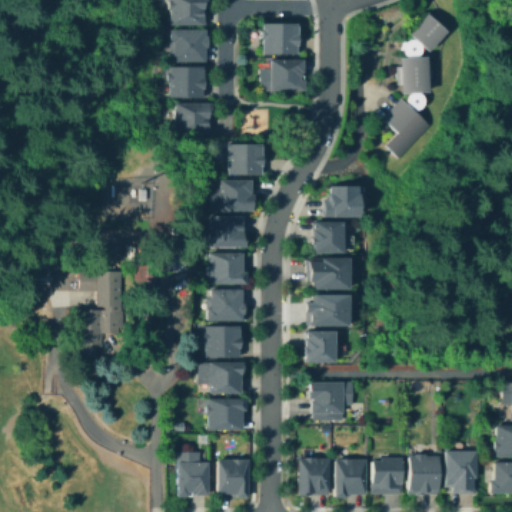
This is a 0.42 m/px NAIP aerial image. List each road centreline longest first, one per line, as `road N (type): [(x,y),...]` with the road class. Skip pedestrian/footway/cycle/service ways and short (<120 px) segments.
road 1 (residential): [(324,0),(324,114),(270,239),(270,511)]
road 2 (residential): [(157,511),(151,391),(175,361)]
